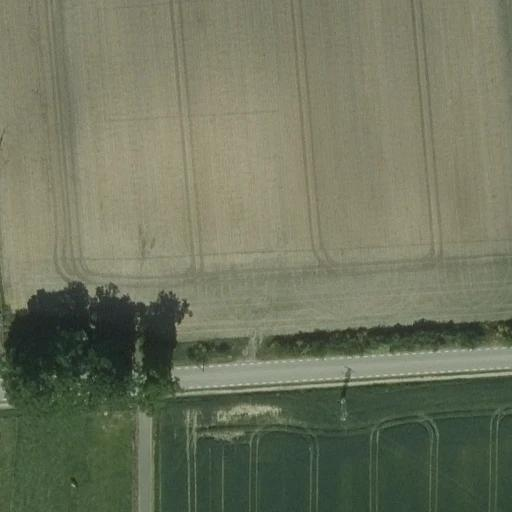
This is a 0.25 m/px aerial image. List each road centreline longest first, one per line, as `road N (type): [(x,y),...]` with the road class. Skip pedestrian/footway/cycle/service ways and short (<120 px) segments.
road 1 (tertiary): [(147,384),(511,362)]
road 2 (tertiary): [(0,393),(147,384)]
road 3 (unclassified): [(147,384),(147,511)]
